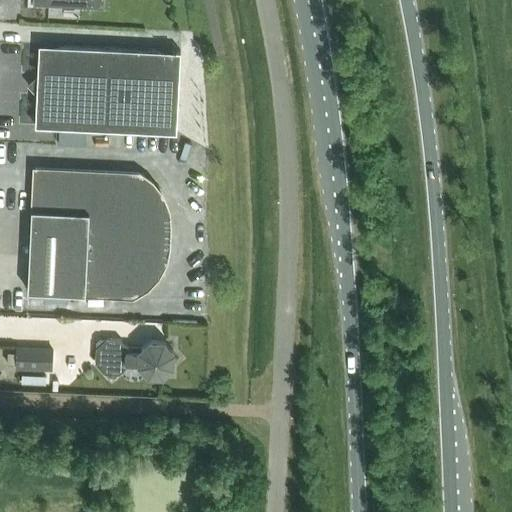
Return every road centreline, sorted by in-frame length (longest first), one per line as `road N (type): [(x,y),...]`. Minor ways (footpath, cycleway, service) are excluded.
road 1 (primary): [(451,511),(433,176),(406,0)]
road 2 (primary): [(314,0),(335,133),(358,511)]
